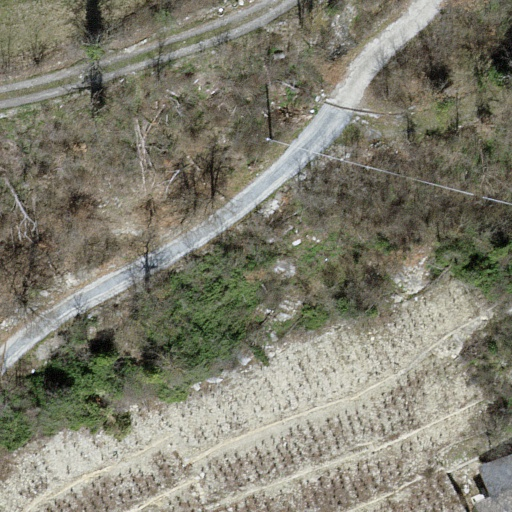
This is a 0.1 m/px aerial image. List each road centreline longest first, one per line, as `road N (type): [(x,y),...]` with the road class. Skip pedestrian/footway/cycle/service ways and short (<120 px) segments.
road 1 (track): [(429,0),(271,174),(222,215),(0,359)]
road 2 (track): [(0,102),(154,68),(288,0)]
road 3 (track): [(511,90),(413,116),(337,103)]
